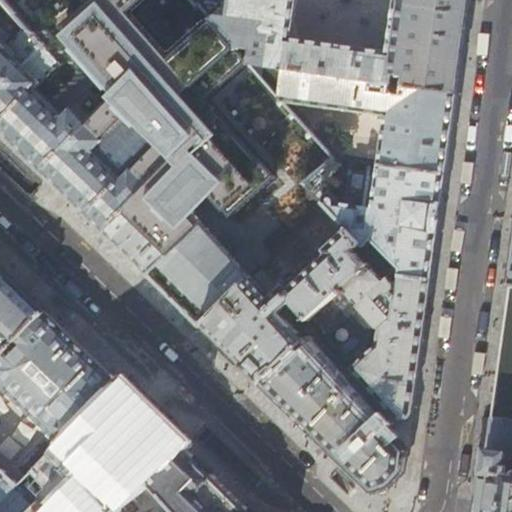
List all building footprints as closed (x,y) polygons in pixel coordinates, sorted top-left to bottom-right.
[(0,0),(0,89),(42,46),(34,37),(25,27),(0,52),(0,0)] [(1,0),(14,13),(13,14),(25,27),(34,37),(75,0),(119,0),(207,98),(143,160),(159,178),(201,227),(150,276),(175,300),(204,327),(220,311),(251,280),(234,261),(314,193),(306,185),(335,160),(336,159),(316,137),(296,115),(284,102),(252,65),(198,5),(196,3),(195,5),(190,0),(1,0)] [(252,65),(456,94),(461,55),(467,15),(395,4),(388,53),(290,39),(295,0),(231,0),(229,19),(227,19),(223,16),(209,0),(203,0),(198,5),(252,65)] [(468,0),(395,0),(395,4),(467,15),(468,0)] [(100,112),(42,46),(0,89),(0,130),(12,142),(43,172),(100,112)] [(456,94),(252,65),(284,102),(386,116),(379,165),(445,174),(450,136),(456,94)] [(115,129),(100,112),(43,172),(76,204),(107,233),(159,178),(143,160),(123,179),(95,151),(115,129)] [(298,112),(296,115),(316,137),(319,114),(298,112)] [(438,221),(445,174),(379,165),(373,208),(339,203),(339,200),(338,198),(337,197),(335,195),(334,195),(332,194),(331,194),(331,189),(336,189),(339,166),(334,165),(335,160),(306,185),(314,193),(377,259),(393,275),(430,280),(433,259),(438,221)] [(159,178),(107,233),(128,254),(150,276),(201,227),(159,178)] [(421,344),(430,280),(393,275),(377,259),(310,322),(392,413),(393,412),(395,415),(396,417),(400,419),(403,420),(405,419),(409,418),(410,416),(411,415),(412,411),(412,409),(412,406),(413,406),(421,344)] [(20,289),(0,269),(0,360),(46,313),(20,289)] [(282,314),(293,303),(285,293),(273,304),(251,280),(220,311),(204,327),(237,359),(261,383),(306,341),(282,314)] [(508,299),(491,418),(511,421),(511,285),(510,285),(508,299)] [(91,411),(118,383),(86,352),(46,313),(0,360),(0,383),(61,442),(66,437),(84,418),(91,411)] [(398,442),(306,341),(261,383),(318,438),(374,492),(402,483),(406,459),(407,451),(398,442)] [(84,418),(66,437),(97,467),(89,475),(90,476),(54,511),(27,511),(34,506),(35,507),(37,505),(18,487),(0,505),(0,511),(178,511),(150,480),(188,451),(156,420),(118,383),(91,411),(96,416),(89,423),(84,418)] [(511,421),(491,418),(487,450),(488,450),(487,460),(485,470),(484,470),(478,511),(511,511),(511,474),(505,473),(508,455),(511,456),(511,421)] [(69,450),(61,442),(47,457),(55,465),(69,450)] [(250,511),(188,451),(150,480),(178,511),(250,511)] [(7,469),(0,461),(0,505),(18,487),(20,485),(5,471),(7,469)]
